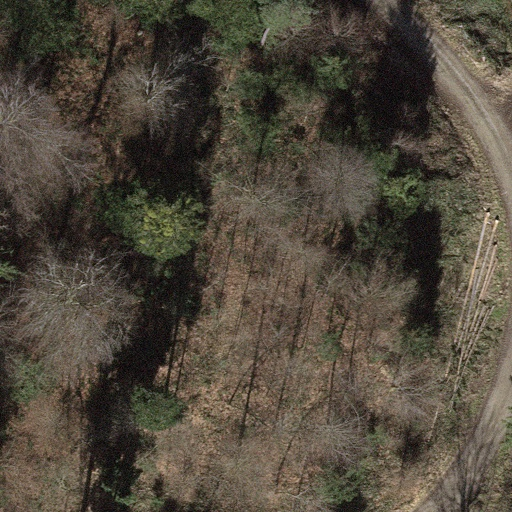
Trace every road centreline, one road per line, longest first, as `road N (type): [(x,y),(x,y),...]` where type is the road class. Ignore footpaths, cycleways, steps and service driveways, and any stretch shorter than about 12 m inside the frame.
road 1 (track): [(511,160),(482,109),(387,0)]
road 2 (track): [(432,511),(476,458),(511,374)]
